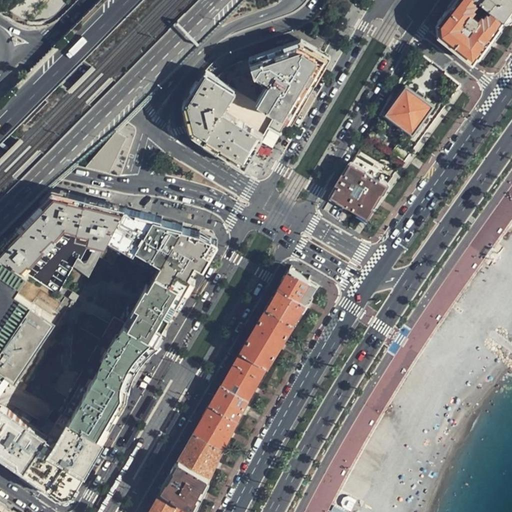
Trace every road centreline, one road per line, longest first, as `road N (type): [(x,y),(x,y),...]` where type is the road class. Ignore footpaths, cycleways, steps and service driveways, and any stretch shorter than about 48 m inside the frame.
road 1 (secondary): [(249,219),(79,511)]
road 2 (secondary): [(129,511),(287,240)]
road 3 (primary): [(272,511),(414,276)]
road 4 (trunk): [(0,217),(184,25)]
road 5 (primary): [(364,283),(235,511)]
road 6 (secondary): [(379,0),(262,197)]
road 7 (secondary): [(300,218),(414,24)]
road 8 (trunk): [(292,0),(214,39),(150,109),(150,127)]
road 9 (primary): [(500,94),(387,249)]
road 10 (trunk): [(126,0),(0,127)]
road 11 (trunk): [(176,96),(223,47),(300,18),(317,0)]
road 12 (primary): [(414,276),(511,136)]
road 13 (secondary): [(0,140),(67,172),(136,184)]
road 14 (secondary): [(150,127),(34,48)]
